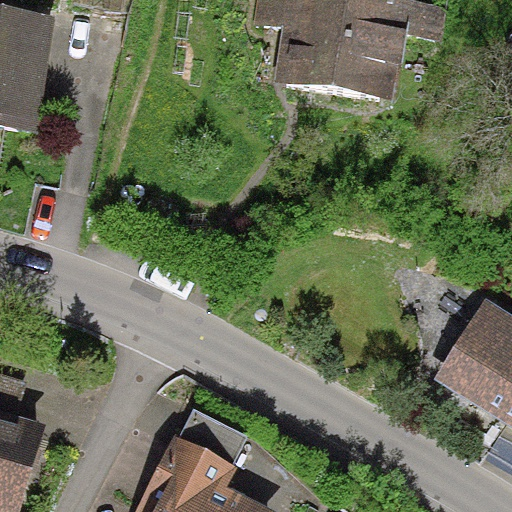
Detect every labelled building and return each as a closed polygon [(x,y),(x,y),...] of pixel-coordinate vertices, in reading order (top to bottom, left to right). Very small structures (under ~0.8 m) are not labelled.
[(443,9),(378,0),(261,0),(258,21),(287,25),(279,79),(391,95),(401,29),(439,35),(443,9)] [(49,23),(0,16),(0,133),(33,138),(49,23)] [(511,319),(486,303),(440,377),(511,422),(511,319)] [(14,511),(38,431),(0,420),(0,511),(14,511)] [(230,471),(174,446),(144,511),(248,511),(218,498),(230,471)]
